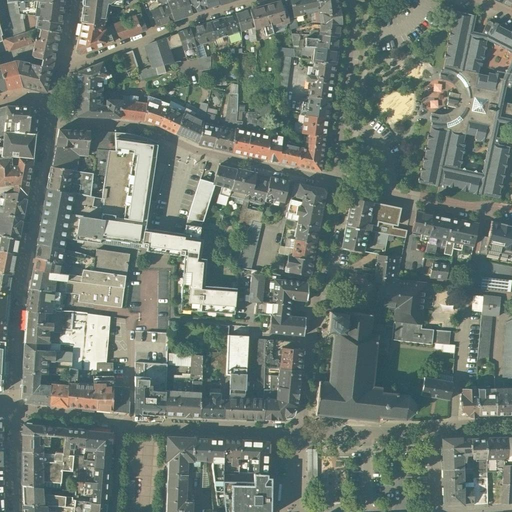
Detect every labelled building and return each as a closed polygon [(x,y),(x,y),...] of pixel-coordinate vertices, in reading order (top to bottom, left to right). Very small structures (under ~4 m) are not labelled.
[(35,0),(34,0),(33,8),(36,8),(35,15),(38,15),(36,28),(38,28),(59,33),(60,29),(63,4),(35,0)] [(83,0),(81,22),(81,23),(93,24),(94,19),(104,20),(104,21),(105,22),(107,9),(103,9),(103,4),(121,7),(122,0),(83,0)] [(177,0),(173,2),(174,5),(169,6),(174,20),(192,14),(187,0),(177,0)] [(187,0),(192,14),(208,8),(205,0),(187,0)] [(219,0),(205,0),(208,8),(221,4),(219,0)] [(317,0),(290,0),(292,7),(294,17),(304,15),(303,12),(318,9),(317,0)] [(337,0),(317,0),(318,9),(319,12),(338,9),(337,0)] [(280,1),(271,3),(271,4),(265,6),(270,25),(274,24),(275,26),(289,22),(288,20),(287,14),(285,15),(280,1)] [(21,14),(19,14),(16,2),(7,2),(13,36),(24,33),(21,14)] [(168,5),(151,12),(157,26),(174,20),(169,6),(168,5)] [(265,6),(259,8),(259,7),(249,9),(254,27),(255,30),(265,27),(270,25),(265,6)] [(292,7),(286,8),(287,14),(288,20),(294,18),(294,17),(292,7)] [(254,27),(249,9),(236,14),(241,31),(250,28),(254,27)] [(338,9),(319,12),(320,23),(321,23),(341,24),(338,9)] [(511,104),(502,102),(505,88),(506,87),(511,89),(511,36),(509,35),(510,32),(500,27),(499,29),(493,27),(494,24),(494,23),(492,26),(492,25),(492,23),(491,22),(490,21),(489,21),(487,22),(486,22),(481,33),(472,31),(475,16),(455,11),(452,22),(455,23),(455,27),(452,26),(450,32),(453,33),(452,37),(450,36),(448,42),(451,43),(450,47),(447,46),(446,53),(449,54),(448,59),(445,58),(442,70),(441,70),(439,79),(444,80),(447,81),(450,83),(453,85),(455,87),(457,91),(458,94),(458,97),(458,100),(457,103),(456,105),(455,107),(453,109),(451,111),(448,113),(446,114),(443,115),(440,115),(437,115),(435,114),(432,113),(430,122),(431,123),(429,135),(432,135),(431,140),(428,140),(426,147),(429,148),(428,151),(425,151),(424,157),(427,158),(426,162),(423,161),(422,168),(425,168),(424,172),(421,171),(418,183),(438,187),(437,193),(437,194),(437,195),(438,196),(439,196),(440,196),(442,196),(443,195),(445,186),(447,186),(448,183),(454,185),(453,187),(462,189),(463,186),(468,187),(468,192),(474,193),(474,190),(478,191),(478,194),(498,198),(500,187),(498,187),(498,183),(501,183),(503,177),(500,177),(500,173),(503,173),(505,167),(502,166),(503,163),(506,163),(507,157),(504,156),(505,152),(508,153),(509,147),(504,146),(504,145),(504,146),(506,145),(507,144),(507,143),(508,142),(507,141),(507,140),(506,139),(495,137),(498,122),(511,125),(511,104)] [(140,14),(113,24),(119,39),(146,30),(140,14)] [(236,14),(223,18),(228,34),(229,35),(241,31),(236,14)] [(223,18),(209,22),(215,39),(228,34),(223,18)] [(94,19),(93,24),(81,23),(76,49),(76,51),(78,53),(79,54),(80,54),(110,43),(110,42),(114,41),(111,34),(107,35),(105,29),(103,29),(104,21),(104,20),(94,19)] [(209,22),(190,29),(196,46),(215,40),(215,39),(209,22)] [(341,24),(321,23),(319,35),(323,35),(339,37),(341,24)] [(270,25),(265,27),(264,29),(266,36),(273,34),(270,25)] [(59,33),(38,28),(37,33),(35,42),(32,55),(34,58),(43,59),(41,66),(52,66),(59,33)] [(13,36),(13,37),(4,39),(5,40),(8,49),(9,51),(35,42),(37,33),(35,29),(13,36)] [(190,29),(165,38),(173,62),(200,58),(196,46),(190,29)] [(339,37),(323,35),(322,43),(321,43),(321,40),(318,40),(318,39),(306,38),(305,47),(309,47),(315,47),(337,49),(339,37)] [(165,38),(145,45),(152,67),(154,66),(162,64),(173,62),(165,38)] [(5,40),(0,41),(0,52),(8,49),(5,40)] [(224,43),(215,44),(216,53),(225,52),(224,43)] [(282,47),(281,54),(294,56),(295,48),(282,47)] [(337,49),(315,47),(313,61),(335,64),(337,49)] [(132,51),(121,55),(129,80),(140,75),(139,71),(132,51)] [(278,56),(275,76),(274,90),(286,92),(290,57),(278,56)] [(41,66),(25,63),(19,61),(16,62),(22,86),(46,92),(52,66),(41,66)] [(335,64),(313,61),(312,68),(308,67),(307,76),(333,79),(335,64)] [(16,62),(0,65),(0,69),(5,87),(6,90),(22,86),(16,62)] [(102,63),(76,73),(76,90),(101,91),(102,77),(107,75),(102,63)] [(152,67),(139,70),(139,71),(140,75),(141,79),(157,75),(154,66),(152,67)] [(307,76),(306,82),(305,88),(309,89),(308,97),(330,100),(333,79),(307,76)] [(101,91),(76,90),(75,116),(100,117),(101,106),(101,91)] [(230,94),(225,124),(226,127),(226,128),(235,130),(235,129),(236,120),(237,111),(237,105),(237,94),(230,94)] [(330,100),(308,97),(307,103),(306,115),(327,118),(330,100)] [(121,100),(106,100),(106,106),(106,117),(119,118),(122,101),(121,100)] [(129,101),(122,100),(122,101),(119,118),(143,121),(146,104),(136,102),(129,101)] [(162,106),(147,101),(146,104),(143,121),(155,125),(162,106)] [(271,103),(256,102),(255,112),(248,112),(247,127),(254,127),(253,132),(269,135),(270,128),(269,127),(271,103)] [(303,102),(302,109),(300,109),(299,114),(306,115),(307,103),(303,102)] [(207,105),(201,103),(198,115),(198,116),(204,118),(205,114),(207,105)] [(28,107),(11,107),(12,106),(6,106),(3,131),(3,132),(18,132),(36,133),(38,116),(37,114),(36,112),(35,110),(32,108),(30,107),(28,107)] [(183,113),(168,107),(160,127),(175,134),(183,115),(183,113)] [(198,115),(185,109),(183,113),(183,115),(175,134),(198,144),(203,123),(204,118),(198,116),(198,115)] [(214,116),(205,114),(204,118),(203,123),(212,125),(214,116)] [(306,115),(299,114),(298,123),(303,123),(301,133),(309,134),(325,137),(327,118),(306,115)] [(243,121),(236,120),(235,129),(240,130),(240,128),(242,128),(243,121)] [(212,125),(203,123),(198,144),(214,148),(219,126),(212,125)] [(226,128),(219,126),(214,148),(233,153),(235,130),(226,128)] [(115,132),(59,129),(58,134),(56,146),(88,148),(88,149),(108,150),(115,151),(115,132)] [(240,130),(235,129),(235,130),(233,153),(245,155),(247,131),(240,130)] [(36,133),(18,132),(3,132),(3,131),(0,131),(0,158),(11,157),(33,159),(36,133)] [(108,150),(101,198),(104,199),(102,207),(102,208),(102,210),(102,211),(105,211),(105,218),(101,218),(100,221),(104,221),(101,238),(101,239),(141,245),(145,228),(153,174),(156,175),(157,170),(154,169),(157,143),(151,140),(140,136),(133,134),(124,133),(115,132),(115,151),(108,150)] [(253,132),(250,132),(249,143),(251,143),(249,156),(267,159),(269,138),(269,135),(253,132)] [(325,137),(309,134),(307,149),(301,148),(297,166),(320,171),(325,137)] [(276,139),(269,138),(267,159),(279,162),(281,143),(282,137),(277,135),(276,139)] [(281,143),(279,162),(297,166),(301,148),(281,143)] [(88,149),(56,146),(52,167),(93,173),(95,156),(88,155),(88,149)] [(33,159),(11,157),(0,158),(0,185),(10,185),(11,192),(17,192),(26,194),(33,159)] [(236,169),(219,165),(213,183),(212,184),(214,185),(222,187),(230,189),(231,187),(236,169)] [(93,173),(52,167),(48,188),(67,192),(70,178),(92,182),(93,173)] [(269,181),(255,178),(256,174),(236,169),(231,187),(246,190),(244,200),(248,201),(263,204),(264,201),(265,201),(269,181)] [(289,181),(270,177),(269,181),(265,201),(273,203),(273,200),(284,202),(289,181)] [(92,182),(70,178),(67,192),(90,196),(92,182)] [(213,183),(200,179),(186,225),(201,227),(214,185),(212,184),(213,183)] [(323,188),(295,183),(290,199),(291,199),(294,201),(295,197),(302,199),(301,202),(322,207),(326,193),(323,188)] [(230,189),(222,187),(220,194),(228,197),(230,189)] [(43,235),(65,238),(100,243),(100,242),(101,238),(104,221),(100,221),(101,218),(105,218),(105,211),(102,211),(102,208),(102,207),(104,199),(101,198),(94,197),(48,189),(41,225),(42,226),(44,233),(43,235)] [(2,205),(24,206),(26,194),(17,192),(11,192),(4,193),(2,205)] [(373,203),(351,198),(346,226),(367,230),(370,231),(371,225),(377,226),(378,222),(393,225),(397,226),(401,208),(373,202),(373,203)] [(294,201),(291,199),(287,212),(298,215),(300,207),(298,207),(298,202),(294,201)] [(262,212),(246,209),(248,201),(244,200),(239,222),(251,225),(252,221),(260,223),(262,212)] [(322,207),(301,202),(301,203),(300,207),(298,215),(297,223),(318,227),(322,207)] [(24,206),(2,205),(0,204),(0,213),(9,214),(11,214),(22,217),(24,206)] [(433,215),(416,211),(411,232),(422,234),(429,235),(433,215)] [(11,214),(9,214),(0,213),(0,235),(18,239),(22,217),(11,214)] [(451,219),(433,215),(429,235),(429,236),(436,238),(446,240),(451,219)] [(446,240),(443,254),(451,256),(452,249),(452,248),(453,242),(458,220),(451,219),(446,240)] [(477,224),(458,220),(453,242),(462,244),(473,246),(477,224)] [(393,225),(378,222),(377,226),(371,225),(370,231),(375,232),(388,235),(405,238),(407,230),(392,227),(393,225)] [(318,227),(297,223),(294,240),(315,244),(318,227)] [(511,226),(497,223),(494,246),(495,246),(502,247),(511,248),(511,226)] [(42,226),(41,225),(38,239),(38,244),(63,249),(64,243),(65,238),(43,235),(44,233),(42,226)] [(183,234),(145,228),(141,245),(140,250),(179,256),(180,255),(184,255),(180,310),(234,314),(236,288),(204,286),(206,259),(200,258),(203,239),(199,239),(201,227),(186,225),(183,234)] [(367,230),(346,226),(341,247),(363,252),(364,245),(365,245),(367,236),(366,236),(367,230)] [(260,229),(249,227),(247,230),(242,246),(237,263),(237,267),(251,270),(260,229)] [(388,235),(375,232),(373,244),(385,246),(388,235)] [(429,235),(422,234),(420,240),(427,242),(428,242),(429,236),(429,235)] [(18,239),(0,235),(0,249),(15,253),(18,239)] [(436,238),(429,236),(428,242),(427,242),(425,252),(434,254),(436,244),(435,244),(436,238)] [(294,240),(286,238),(285,247),(292,248),(294,240)] [(315,244),(294,240),(292,248),(285,247),(280,246),(278,253),(288,255),(313,260),(315,244)] [(462,244),(453,242),(452,248),(452,249),(461,250),(462,244)] [(487,243),(480,242),(478,256),(484,257),(487,243)] [(38,244),(37,244),(35,258),(59,263),(60,262),(62,263),(66,249),(38,244)] [(0,249),(0,272),(12,274),(15,253),(0,249)] [(96,254),(66,249),(63,264),(74,266),(83,268),(93,271),(96,254)] [(129,254),(96,250),(96,254),(94,265),(117,269),(126,270),(129,254)] [(313,260),(288,255),(286,267),(289,267),(288,272),(309,276),(313,260)] [(377,255),(375,277),(392,279),(394,257),(377,255)] [(59,263),(35,258),(33,270),(58,273),(59,263)] [(449,265),(432,263),(429,277),(446,279),(449,265)] [(83,268),(74,266),(63,264),(62,272),(73,273),(73,274),(81,276),(83,269),(83,268)] [(93,271),(83,269),(81,276),(73,274),(67,274),(65,293),(79,295),(78,302),(93,304),(121,308),(125,276),(93,271)] [(58,273),(33,270),(30,288),(59,292),(63,293),(65,293),(67,274),(58,273)] [(12,274),(0,272),(0,290),(9,292),(12,274)] [(308,283),(275,279),(275,277),(251,274),(248,302),(255,303),(254,314),(256,314),(272,315),(289,316),(291,300),(307,301),(308,283)] [(395,309),(393,321),(422,324),(426,283),(392,279),(375,277),(374,287),(378,287),(378,294),(376,307),(395,309)] [(481,289),(510,290),(511,279),(481,278),(481,289)] [(59,292),(30,288),(27,311),(55,313),(55,311),(62,311),(63,293),(59,292)] [(9,292),(0,290),(0,321),(6,323),(9,292)] [(79,295),(65,293),(63,293),(62,311),(75,312),(92,314),(93,304),(78,302),(79,295)] [(482,296),(472,295),(471,311),(481,312),(482,296)] [(500,297),(482,295),(482,296),(481,312),(481,314),(492,316),(499,316),(500,297)] [(55,313),(27,311),(24,342),(35,343),(60,345),(73,345),(75,312),(62,311),(55,311),(55,313)] [(344,332),(333,331),(328,382),(318,381),(317,397),(315,414),(347,417),(378,420),(379,416),(405,418),(414,411),(414,402),(408,394),(382,392),(383,387),(372,386),(376,354),(387,355),(389,339),(389,337),(384,336),(369,335),(370,324),(371,314),(344,311),(343,313),(346,313),(344,332)] [(109,317),(92,314),(75,312),(73,345),(70,368),(77,370),(93,370),(95,371),(96,362),(105,363),(109,317)] [(289,316),(272,315),(271,315),(269,333),(303,336),(305,317),(289,316)] [(492,316),(481,315),(477,360),(488,361),(492,316)] [(511,319),(506,322),(508,327),(505,329),(508,334),(505,336),(507,341),(504,342),(507,348),(504,349),(506,355),(503,356),(506,361),(503,363),(505,368),(502,369),(506,377),(511,377),(511,319)] [(393,321),(393,326),(391,339),(431,344),(432,330),(421,328),(422,324),(393,321)] [(370,324),(369,335),(384,336),(389,337),(389,339),(391,339),(393,326),(388,325),(370,324)] [(450,331),(432,330),(431,344),(435,343),(449,344),(450,331)] [(167,351),(145,351),(144,345),(147,345),(147,331),(137,331),(135,331),(134,413),(164,414),(165,390),(167,365),(167,351)] [(248,337),(227,335),(226,353),(225,374),(230,374),(229,397),(244,398),(245,381),(248,337)] [(281,341),(265,339),(264,347),(272,348),(280,348),(281,341)] [(35,343),(24,342),(23,372),(39,373),(68,374),(68,367),(70,368),(73,345),(60,345),(60,351),(48,350),(48,351),(35,350),(35,343)] [(449,344),(435,343),(435,349),(442,350),(442,352),(453,353),(454,345),(449,344)] [(272,348),(264,347),(264,367),(279,368),(280,362),(278,359),(272,359),(272,348)] [(302,349),(282,347),(280,362),(279,368),(281,369),(281,368),(300,370),(302,349)] [(226,353),(212,352),(211,360),(218,361),(217,373),(225,374),(226,353)] [(202,355),(191,355),(190,375),(196,375),(196,381),(201,382),(201,378),(202,355)] [(105,363),(96,362),(95,371),(93,370),(93,376),(104,376),(104,377),(112,378),(113,363),(105,363)] [(70,368),(68,367),(68,374),(68,375),(68,383),(73,383),(73,381),(74,381),(74,379),(76,379),(77,370),(70,368)] [(300,370),(281,368),(281,369),(279,368),(278,376),(270,375),(269,390),(263,389),(263,393),(262,419),(282,420),(282,419),(283,419),(283,418),(284,417),(285,417),(287,416),(292,411),(293,409),(294,408),(295,407),(296,406),(297,406),(300,370)] [(93,370),(77,370),(76,379),(74,379),(74,381),(73,381),(73,383),(83,384),(92,384),(93,376),(93,370)] [(39,373),(23,372),(22,397),(26,401),(49,404),(50,385),(38,384),(39,373)] [(112,378),(104,377),(104,376),(93,376),(92,384),(92,390),(96,390),(95,408),(111,409),(112,386),(112,378)] [(424,376),(422,394),(449,398),(451,381),(424,376)] [(210,379),(201,378),(201,382),(200,392),(204,392),(204,393),(209,393),(210,379)] [(196,381),(173,380),(173,390),(200,392),(201,382),(196,381)] [(253,382),(245,381),(244,398),(252,398),(253,382)] [(82,407),(83,384),(73,383),(68,383),(68,385),(67,406),(82,407)] [(68,385),(50,384),(50,385),(49,404),(67,406),(68,385)] [(83,384),(82,407),(95,408),(96,390),(92,390),(92,384),(83,384)] [(129,387),(112,386),(111,409),(128,410),(129,387)] [(477,388),(462,389),(462,393),(461,393),(462,411),(463,411),(467,414),(467,416),(478,415),(477,389),(477,388)] [(511,388),(494,389),(495,415),(511,414),(511,388)] [(494,389),(477,389),(478,415),(495,415),(494,389)] [(173,390),(165,390),(164,414),(199,416),(200,392),(173,390)] [(209,393),(204,393),(204,392),(200,392),(199,416),(223,417),(224,399),(220,399),(220,393),(209,393)] [(244,398),(229,397),(229,400),(224,399),(223,417),(262,419),(263,399),(260,399),(252,398),(244,398)] [(42,435),(43,426),(23,423),(22,434),(42,435)] [(43,426),(42,435),(49,435),(50,435),(64,437),(65,428),(43,426)] [(86,430),(65,428),(64,437),(62,453),(62,454),(73,455),(73,450),(76,450),(76,446),(84,447),(86,430)] [(111,433),(86,430),(84,447),(84,449),(95,450),(94,461),(95,461),(94,467),(109,469),(111,433)] [(42,435),(22,434),(22,451),(42,453),(48,453),(50,435),(49,435),(42,435)] [(194,438),(167,437),(166,459),(167,459),(167,488),(165,511),(201,511),(199,499),(190,498),(190,500),(184,500),(186,460),(192,460),(194,438)] [(461,437),(442,438),(442,469),(462,468),(461,454),(471,454),(471,453),(470,439),(461,439),(461,437)] [(508,437),(486,438),(486,458),(501,458),(508,458),(508,437)] [(208,439),(194,438),(192,460),(199,461),(207,461),(208,439)] [(486,438),(470,439),(471,453),(472,453),(472,458),(486,458),(486,438)] [(223,439),(208,439),(207,461),(207,462),(212,462),(222,462),(223,439)] [(240,440),(223,439),(222,462),(222,468),(223,468),(223,471),(239,472),(240,440)] [(268,441),(240,440),(239,472),(247,472),(248,458),(254,459),(253,472),(267,473),(268,441)] [(42,453),(22,451),(21,485),(42,487),(42,481),(42,453)] [(62,453),(54,452),(54,454),(48,453),(42,453),(42,481),(60,482),(61,470),(72,471),(73,455),(62,454),(62,453)] [(83,456),(73,455),(72,471),(76,472),(77,469),(77,464),(82,464),(82,461),(83,456)] [(501,458),(486,458),(486,472),(501,471),(501,463),(504,463),(504,460),(501,460),(501,458)] [(192,460),(186,460),(184,500),(190,500),(190,498),(199,499),(195,485),(191,484),(192,472),(192,460)] [(94,461),(82,461),(82,464),(77,464),(77,469),(85,470),(86,466),(94,467),(95,461),(94,461)] [(222,462),(212,462),(212,468),(214,480),(222,480),(223,471),(223,468),(222,468),(222,462)] [(511,465),(503,465),(502,483),(511,483),(511,465)] [(94,467),(86,466),(85,470),(83,495),(92,496),(91,501),(106,503),(106,497),(107,497),(109,469),(94,467)] [(462,487),(462,468),(442,469),(443,505),(473,504),(473,487),(462,487)] [(239,472),(223,471),(222,480),(222,490),(222,491),(224,511),(270,511),(270,497),(271,477),(267,477),(267,473),(253,472),(247,472),(239,472)] [(486,478),(473,478),(473,487),(473,504),(487,503),(486,478)] [(222,480),(214,480),(215,491),(222,491),(222,490),(222,480)] [(511,483),(502,483),(501,504),(511,502),(511,483)] [(42,487),(21,485),(23,504),(44,505),(42,493),(42,487)] [(65,496),(42,493),(44,505),(65,506),(65,496)] [(72,497),(65,496),(65,506),(74,507),(75,500),(72,500),(72,497)] [(91,501),(84,501),(82,511),(105,511),(106,503),(91,501)]
